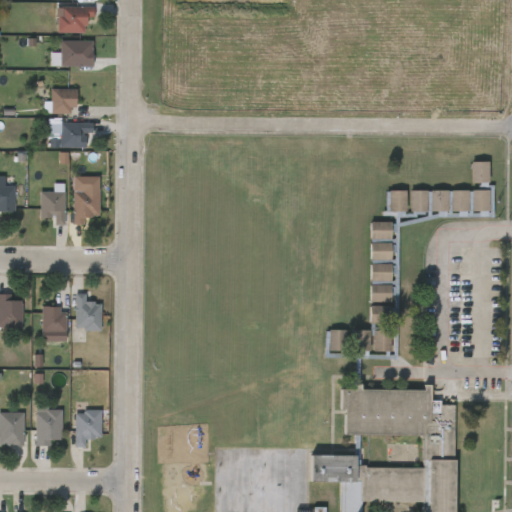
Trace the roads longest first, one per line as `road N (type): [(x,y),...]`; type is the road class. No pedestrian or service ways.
road 1 (residential): [(128,0),(124,511)]
road 2 (residential): [(127,122),(511,130)]
road 3 (residential): [(0,261),(129,262)]
road 4 (residential): [(0,482),(124,485)]
